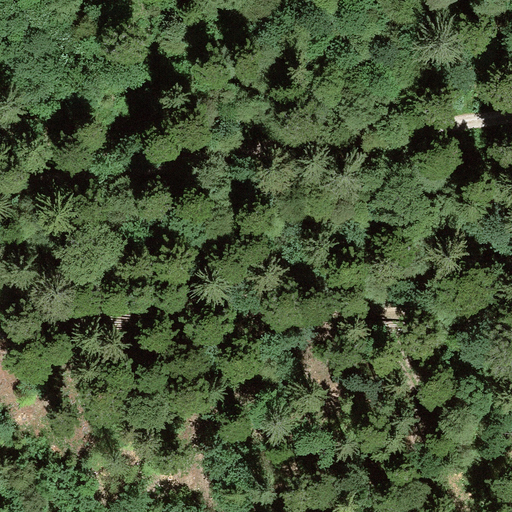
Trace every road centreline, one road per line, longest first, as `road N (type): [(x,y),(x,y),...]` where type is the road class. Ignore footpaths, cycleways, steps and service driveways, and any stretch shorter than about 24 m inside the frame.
road 1 (track): [(511,120),(0,194)]
road 2 (track): [(0,300),(413,303),(511,326)]
